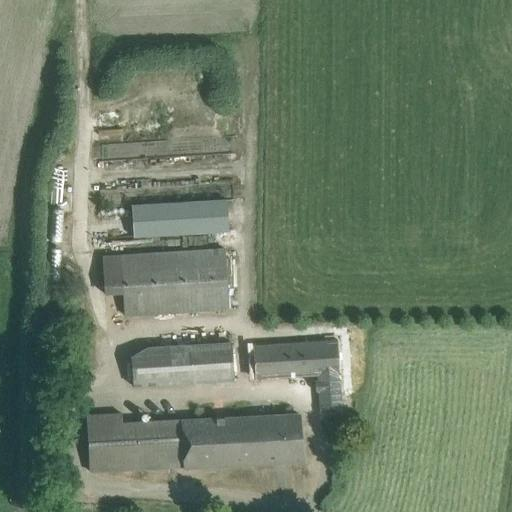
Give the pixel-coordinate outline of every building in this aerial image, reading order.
[(229,232),(227,200),(132,205),(134,237),(229,232)] [(104,296),(123,294),(125,315),(228,309),(224,250),(121,256),(102,256),(104,296)] [(337,341),(254,346),(256,378),(319,374),(321,412),(341,411),(337,341)] [(131,357),(133,386),(234,380),(231,342),(148,348),(131,357)] [(121,413),(87,415),(89,452),(90,472),(301,460),(300,440),(299,414),(237,418),(128,424),(122,425),(121,413)]
